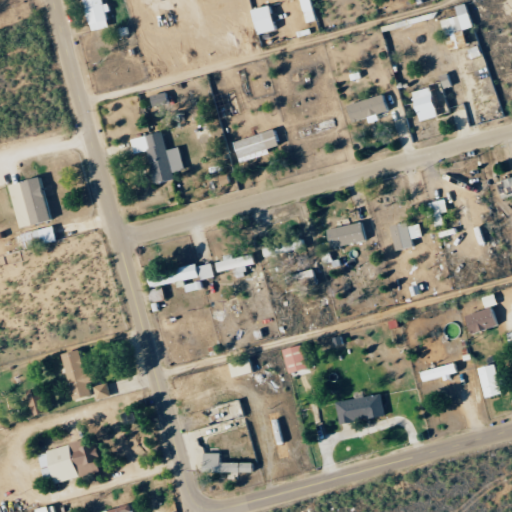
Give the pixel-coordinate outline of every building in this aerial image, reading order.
[(86,0),(93,31),(113,27),(108,4),(106,4),(105,0),(86,0)] [(318,21),(313,0),(303,0),(308,23),(318,21)] [(451,50),(470,45),(466,32),(476,29),(469,4),(458,7),(460,16),(443,20),(451,50)] [(261,34),(278,30),(272,5),(254,10),(261,34)] [(422,121),(440,116),(432,87),(414,92),(422,121)] [(154,106),(169,104),(168,93),(152,95),(154,106)] [(355,122),(390,112),(385,94),(350,105),(355,122)] [(236,142),(242,163),(272,154),(271,149),(282,146),(277,129),(236,142)] [(132,139),(135,154),(149,151),(156,184),(176,180),(175,173),(186,171),(181,147),(168,150),(164,132),(132,139)] [(12,185),(23,229),(54,221),(43,177),(12,185)] [(511,177),(500,180),(503,197),(511,195),(511,177)] [(447,225),(444,213),(450,212),(447,199),(431,203),(436,227),(447,225)] [(330,229),(333,248),(368,241),(364,223),(330,229)] [(422,224),(410,226),(410,223),(393,226),(398,251),(416,248),(414,239),(425,237),(422,224)] [(59,241),(55,226),(23,234),(27,250),(59,241)] [(306,248),(304,239),(264,249),(267,258),(306,248)] [(257,264),(254,254),(234,258),(233,254),(225,256),(226,260),(218,262),(220,272),(237,269),(239,278),(249,276),(247,266),(257,264)] [(178,283),(178,284),(216,277),(213,262),(150,274),(153,288),(178,283)] [(289,292),(319,284),(315,269),(285,277),(289,292)] [(186,284),(187,292),(203,290),(203,282),(186,284)] [(167,300),(164,289),(151,291),(153,303),(167,300)] [(473,335),(500,326),(493,307),(467,317),(473,335)] [(293,373),(311,369),(305,345),(286,350),(293,373)] [(65,355),(76,401),(93,396),(90,384),(101,381),(99,371),(88,374),(82,350),(65,355)] [(255,373),(251,359),(231,363),(235,378),(255,373)] [(424,371),(426,380),(460,374),(458,364),(424,371)] [(505,395),(503,387),(511,386),(509,374),(500,376),(498,365),(481,368),(488,398),(505,395)] [(95,386),(99,400),(113,397),(109,383),(95,386)] [(37,417),(50,413),(43,388),(30,392),(37,417)] [(340,423),(386,418),(383,396),(338,401),(340,423)] [(99,439),(41,453),(48,485),(106,472),(99,439)] [(206,473),(255,472),(255,463),(222,463),(222,454),(205,454),(206,473)]
